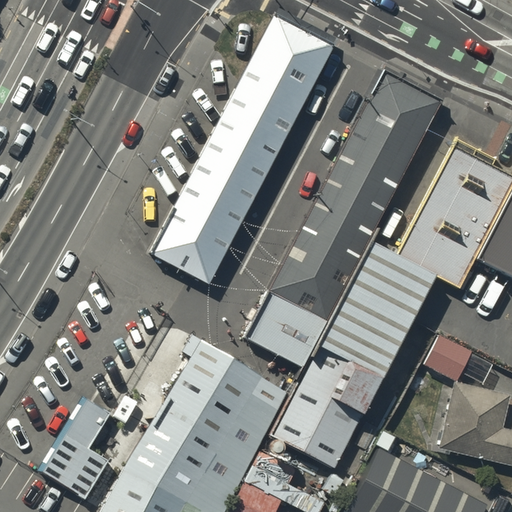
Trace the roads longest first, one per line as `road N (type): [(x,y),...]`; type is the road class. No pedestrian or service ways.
road 1 (primary): [(169,0),(0,313)]
road 2 (primary): [(0,155),(80,0)]
